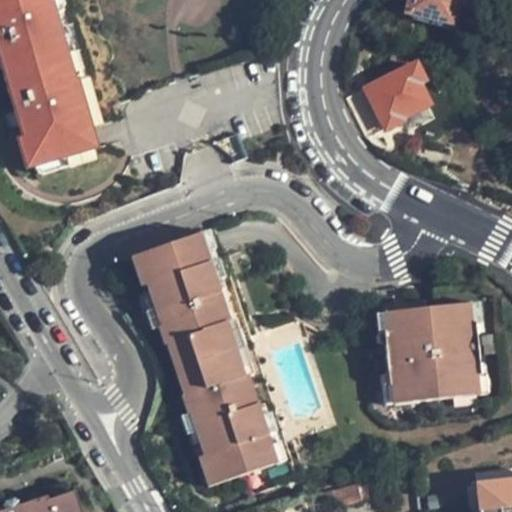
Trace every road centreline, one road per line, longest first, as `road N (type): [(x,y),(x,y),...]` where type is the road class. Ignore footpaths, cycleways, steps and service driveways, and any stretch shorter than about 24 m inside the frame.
road 1 (residential): [(98,428),(136,390),(135,367),(79,289),(82,260),(94,249),(238,192),(263,190),(300,206),(332,250),(392,262),(427,206)]
road 2 (secondary): [(342,0),(323,39),(319,75),(329,120),(363,176),(427,206)]
road 3 (residential): [(98,428),(0,265)]
